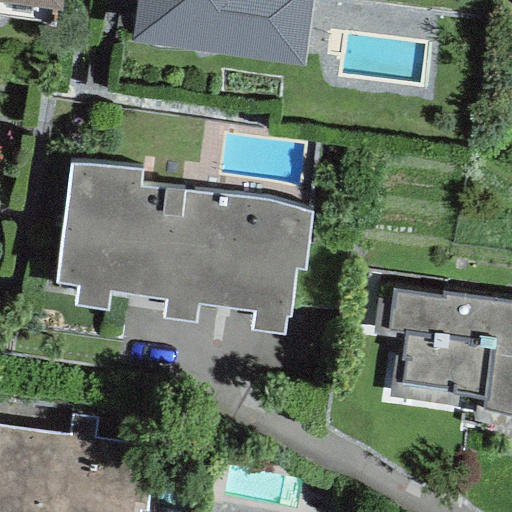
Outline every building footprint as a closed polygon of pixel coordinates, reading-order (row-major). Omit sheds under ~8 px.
[(60,0),(0,0),(0,3),(60,11),(60,0)] [(134,0),(129,42),(301,65),(310,0),(134,0)] [(141,171),(70,166),(56,283),(76,287),(74,306),(106,311),(109,293),(164,299),(161,320),(194,325),(196,305),(251,311),(250,333),(283,337),(283,317),(290,317),(294,269),(305,271),(310,214),(269,200),(140,188),(141,171)] [(442,297),(393,290),(387,330),(404,332),(401,356),(394,355),(388,397),(511,414),(511,303),(443,293),(442,297)] [(70,435),(0,426),(0,511),(137,511),(138,511),(146,511),(153,445),(93,438),(95,420),(72,417),(70,435)]
